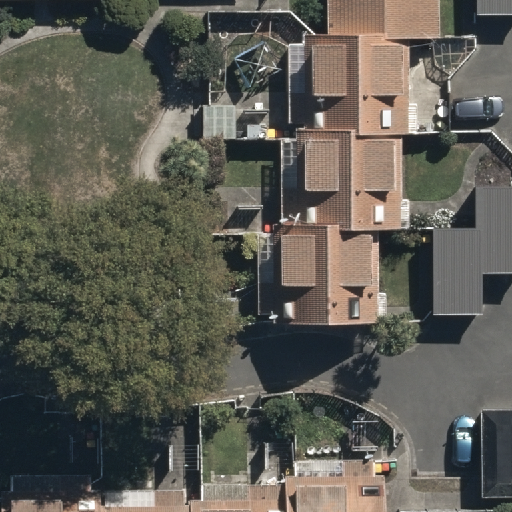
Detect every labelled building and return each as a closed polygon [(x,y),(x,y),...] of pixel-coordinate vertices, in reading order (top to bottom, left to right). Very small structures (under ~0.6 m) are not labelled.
[(433,36),(432,0),(327,0),(327,34),(298,34),(298,44),(283,44),(283,125),(290,125),(290,139),(275,139),(275,225),(269,225),(269,235),(257,235),(257,313),(270,313),(270,323),(385,323),(385,294),(372,294),(372,227),(406,227),(406,196),(396,196),(395,137),(405,137),(405,36),(433,36)] [(511,0),(473,0),(473,14),(511,14),(511,0)] [(474,230),(430,229),(427,314),(476,316),(478,273),(511,274),(511,186),(475,185),(474,230)] [(511,408),(480,409),(481,496),(511,495),(511,408)] [(11,492),(1,492),(0,511),(378,511),(378,478),(372,478),(372,459),(289,459),(289,482),(248,482),(248,477),(209,477),(209,486),(192,486),(192,502),(178,502),(178,491),(92,491),(92,473),(11,473),(11,492)]
